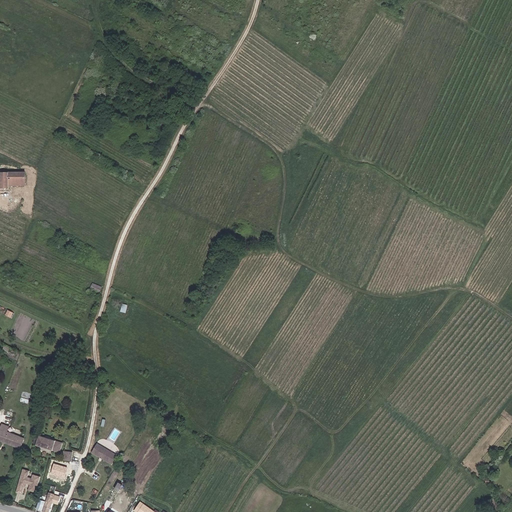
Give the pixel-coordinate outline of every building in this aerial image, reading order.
[(25,183),(25,174),(2,174),(3,189),(9,189),(9,183),(25,183)] [(89,290),(98,294),(102,286),(93,281),(89,290)] [(8,430),(1,427),(0,429),(0,444),(20,451),(24,441),(6,435),(8,430)] [(63,444),(39,437),(36,446),(60,454),(63,444)] [(115,456),(95,446),(91,454),(98,458),(99,456),(101,457),(100,459),(110,465),(115,456)] [(74,462),(75,453),(66,452),(64,461),(74,462)] [(26,489),(27,483),(29,484),(29,485),(30,486),(28,492),(35,494),(39,480),(32,478),(31,482),(27,481),(29,474),(22,473),(16,494),(22,495),(24,488),(26,489)] [(121,492),(125,484),(121,482),(117,489),(121,492)] [(57,506),(60,498),(54,497),(54,496),(53,495),(56,488),(51,486),(46,504),(51,505),(52,505),(57,506)] [(37,510),(42,511),(45,500),(40,499),(37,510)] [(135,511),(139,511),(144,505),(140,503),(135,511)]
